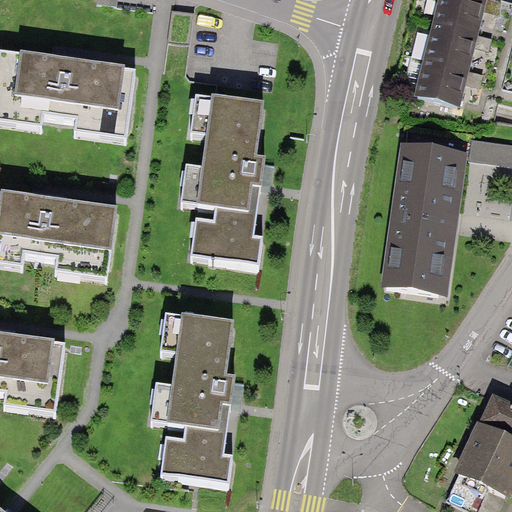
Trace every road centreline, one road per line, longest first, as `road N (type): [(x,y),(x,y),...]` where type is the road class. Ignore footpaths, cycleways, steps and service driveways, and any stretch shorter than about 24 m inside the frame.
road 1 (secondary): [(315,375),(369,33)]
road 2 (residential): [(511,276),(472,342),(417,397)]
